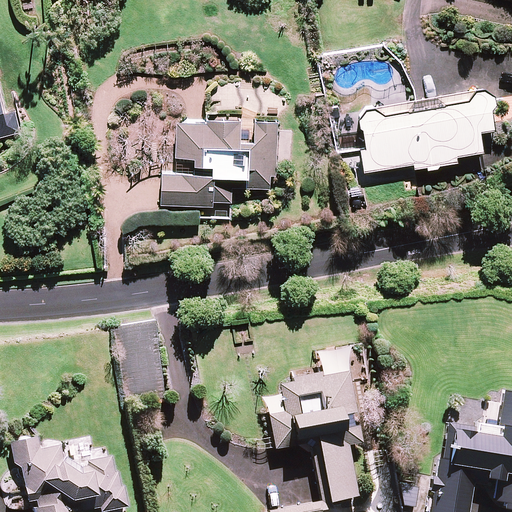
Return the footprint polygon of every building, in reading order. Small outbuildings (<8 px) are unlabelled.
[(367,150),(370,173),(373,173),(374,180),(382,178),(381,171),(420,165),(421,170),(433,168),(434,171),(447,169),(446,166),(466,163),(465,158),(492,153),(488,133),(503,130),(500,109),(505,103),(504,95),(492,86),(485,88),(477,100),(394,113),(383,105),(375,106),(366,118),(368,127),(370,126),(373,146),(366,147),(367,150)] [(0,139),(16,136),(5,91),(0,92),(0,139)] [(282,176),(284,121),(262,120),(261,141),(248,141),(249,120),(213,118),(213,122),(185,121),(183,157),(203,158),(203,165),(221,166),(221,175),(220,203),(238,203),(239,188),(277,189),(278,176),(282,176)] [(221,175),(169,173),(168,205),(220,207),(220,203),(221,175)] [(266,420),(273,452),(291,448),(290,444),(311,440),(324,506),(355,499),(345,448),(360,445),(342,355),(317,360),(320,376),(277,385),(283,416),(266,420)] [(511,511),(511,394),(502,393),(497,431),(449,424),(444,461),(436,460),(429,511),(465,511),(470,483),(499,487),(495,511),(511,511)] [(92,451),(88,436),(39,452),(35,438),(10,446),(30,511),(84,511),(96,508),(97,511),(111,511),(124,508),(105,447),(92,451)]
